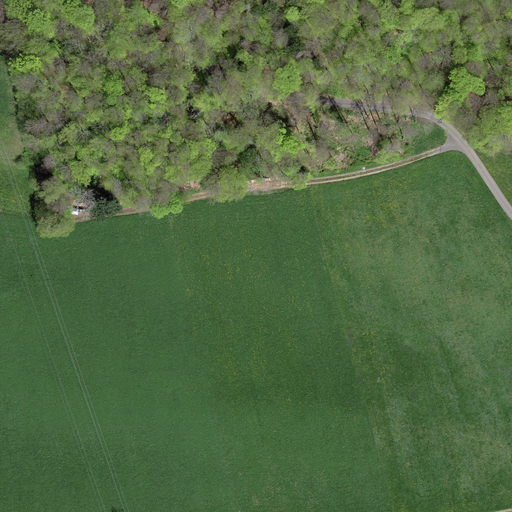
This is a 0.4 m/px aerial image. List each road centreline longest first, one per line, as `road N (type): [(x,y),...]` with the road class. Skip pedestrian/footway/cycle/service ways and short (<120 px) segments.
road 1 (unclassified): [(511,213),(435,118),(266,89),(136,37),(74,0)]
road 2 (track): [(199,64),(0,50)]
